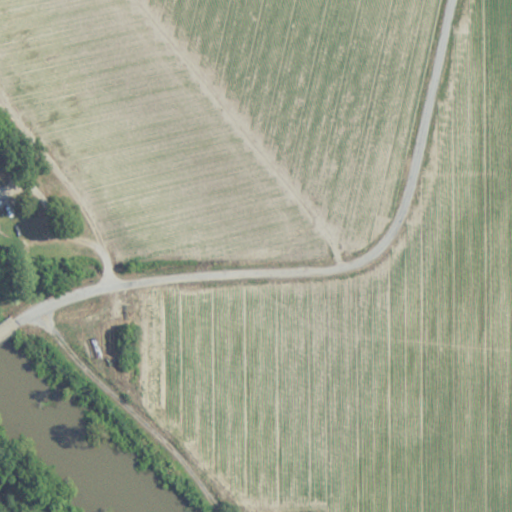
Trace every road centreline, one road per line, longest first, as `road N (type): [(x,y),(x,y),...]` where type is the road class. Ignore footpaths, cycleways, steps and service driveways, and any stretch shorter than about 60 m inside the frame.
road 1 (residential): [(9,325),(85,293),(363,262),(387,240),(403,206),(449,0)]
road 2 (residential): [(218,511),(37,310)]
